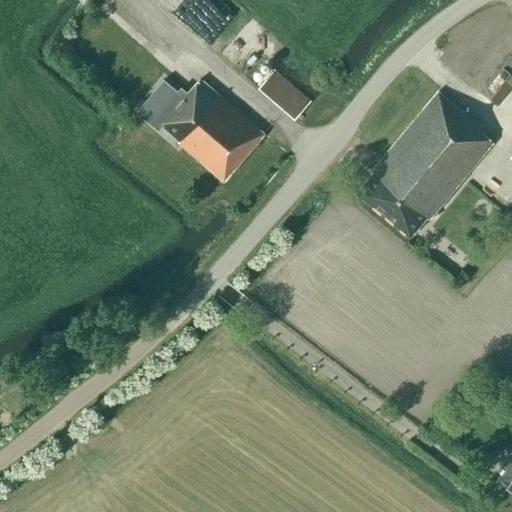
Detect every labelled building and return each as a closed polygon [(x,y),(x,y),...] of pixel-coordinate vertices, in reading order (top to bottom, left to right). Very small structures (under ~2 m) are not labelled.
[(137,98),(157,115),(186,82),(166,65),(137,98)] [(257,88),(287,114),(294,119),(310,100),(274,69),(257,88)] [(161,124),(180,140),(178,142),(224,181),(264,134),(200,79),(161,124)] [(358,192),(410,236),(426,217),(429,219),(493,142),(477,129),(479,126),(438,92),(372,171),(374,173),(358,192)] [(511,462),(500,477),(511,487),(511,462)]
